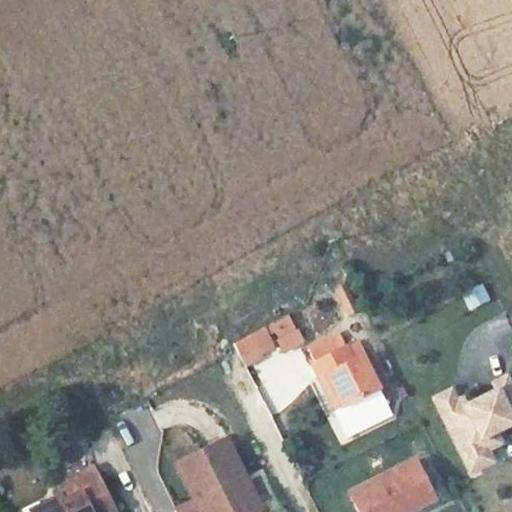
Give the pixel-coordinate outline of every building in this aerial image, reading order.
[(462,293),(470,310),(492,300),(484,282),(462,293)] [(286,309),(233,343),(249,369),(302,335),(286,309)] [(339,332),(309,346),(317,362),(347,348),(339,332)] [(317,362),(314,363),(321,379),(328,376),(342,407),(380,390),(365,357),(356,361),(349,347),(347,348),(317,362)] [(432,398),(470,472),(494,460),(488,449),(483,438),(498,430),(511,422),(511,386),(506,375),(498,379),(502,385),(466,404),(462,397),(455,401),(449,390),(432,398)] [(328,376),(321,379),(336,410),(342,407),(328,376)] [(462,397),(456,386),(449,390),(455,401),(462,397)] [(488,449),(504,441),(498,430),(483,438),(488,449)] [(225,440),(176,464),(199,511),(255,511),(260,510),(225,440)] [(381,445),(362,454),(371,472),(390,463),(381,445)] [(413,457),(348,489),(358,511),(396,511),(430,497),(413,457)] [(96,461),(56,482),(61,492),(37,503),(41,511),(120,511),(121,511),(96,461)]
